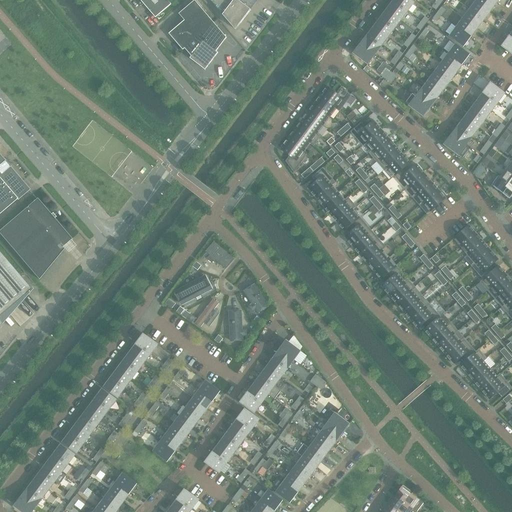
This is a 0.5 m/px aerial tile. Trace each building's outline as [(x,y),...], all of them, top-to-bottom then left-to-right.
[(140,0),(155,18),(162,12),(171,4),(167,0),(140,0)] [(210,0),(230,23),(235,30),(257,2),(254,0),(210,0)] [(414,3),(409,0),(393,0),(393,1),(407,12),(414,3)] [(496,3),(491,0),(476,0),(476,1),(490,12),(496,3)] [(184,21),(169,34),(182,50),(214,23),(213,22),(195,1),(179,14),(184,21)] [(407,12),(393,1),(386,10),(400,20),(407,12)] [(490,12),(476,1),(469,10),(483,21),(490,12)] [(400,20),(386,10),(380,19),(394,29),(400,20)] [(483,21),(469,10),(463,19),(477,29),(483,21)] [(394,29),(380,19),(373,27),(388,38),(394,29)] [(477,29),(463,19),(456,27),(470,38),(477,29)] [(214,23),(182,50),(183,50),(185,49),(189,54),(191,56),(190,58),(205,70),(209,65),(218,53),(216,51),(226,38),(214,23)] [(388,38),(373,27),(367,36),(381,46),(388,38)] [(470,38),(456,27),(449,36),(463,47),(470,38)] [(381,46),(367,36),(361,45),(375,55),(381,46)] [(511,39),(509,37),(502,46),(511,54),(511,39)] [(375,55),(361,45),(357,50),(354,54),(368,64),(371,59),(375,55)] [(469,55),(455,45),(448,54),(463,64),(469,55)] [(463,64),(448,54),(442,62),(456,73),(463,64)] [(384,62),(377,71),(382,74),(381,75),(385,78),(387,75),(389,72),(392,69),(384,62)] [(456,73),(442,62),(436,71),(450,81),(456,73)] [(450,81),(436,71),(429,79),(443,90),(450,81)] [(443,90),(429,79),(423,88),(437,99),(443,90)] [(504,94),(490,83),(484,92),(498,103),(504,94)] [(351,96),(341,87),(338,85),(333,91),(337,93),(336,94),(327,87),(320,96),(339,111),(351,96)] [(437,99),(423,88),(416,97),(430,107),(437,99)] [(498,103),(484,92),(477,101),(491,111),(498,103)] [(430,107),(416,97),(412,94),(412,95),(406,103),(423,116),(426,112),(430,107)] [(339,111),(320,96),(313,105),(330,117),(336,109),(339,111)] [(491,111),(477,101),(471,110),(485,120),(491,111)] [(330,117),(313,105),(307,114),(323,126),(330,117)] [(485,120),(471,110),(464,118),(478,129),(485,120)] [(352,112),(346,117),(350,121),(356,115),(352,112)] [(323,126),(307,114),(300,122),(320,137),(320,136),(317,134),(323,126)] [(354,126),(360,120),(356,116),(350,121),(354,126)] [(478,129),(464,118),(458,127),(472,137),(478,129)] [(363,146),(381,130),(374,121),(365,128),(361,123),(351,132),(363,146)] [(320,137),(300,122),(294,131),(313,146),(320,137)] [(346,133),(351,128),(347,124),(342,128),(346,133)] [(501,132),(505,127),(501,124),(497,129),(501,132)] [(472,137),(458,127),(451,135),(465,146),(472,137)] [(341,137),(346,133),(342,128),(337,133),(341,137)] [(497,138),(501,132),(497,129),(493,135),(497,138)] [(370,154),(388,138),(381,130),(363,146),(366,143),(372,151),(369,153),(370,154)] [(313,146),(294,131),(288,140),(307,154),(304,151),(310,144),(313,146)] [(505,141),(509,135),(505,132),(500,138),(505,141)] [(465,146),(451,135),(445,145),(458,155),(465,146)] [(330,146),(335,142),(332,137),(326,142),(330,146)] [(377,162),(395,146),(388,138),(370,154),(377,162)] [(500,147),(505,141),(500,138),(496,144),(500,147)] [(294,172),(307,154),(288,140),(281,149),(290,156),(290,157),(286,161),(294,172)] [(488,149),(492,144),(488,141),(484,146),(488,149)] [(344,149),(339,143),(334,146),(340,153),(344,149)] [(384,170),(402,154),(395,146),(377,162),(384,170)] [(484,155),(488,149),(484,146),(480,152),(484,155)] [(330,158),(335,153),(331,149),(326,154),(330,158)] [(492,158),(496,152),(492,149),(488,155),(492,158)] [(391,179),(394,176),(404,168),(410,163),(402,154),(384,170),(391,179)] [(343,161),(338,155),(333,159),(339,165),(343,161)] [(472,170),(481,158),(477,155),(473,161),(469,158),(464,164),(472,170)] [(29,190),(14,172),(11,169),(11,168),(3,159),(0,156),(0,213),(16,199),(17,200),(21,196),(29,190)] [(355,162),(350,156),(346,160),(351,165),(355,162)] [(319,167),(325,162),(321,158),(315,163),(319,167)] [(486,167),(490,161),(486,158),(481,164),(486,167)] [(490,171),(495,164),(490,161),(486,167),(490,171)] [(305,179),(319,167),(315,163),(310,168),(301,175),(305,179)] [(408,172),(404,168),(394,176),(399,181),(402,179),(408,186),(405,188),(406,189),(424,173),(416,165),(408,172)] [(364,173),(360,167),(356,171),(360,176),(364,173)] [(315,197),(334,182),(322,168),(312,177),(316,182),(308,189),(315,197)] [(354,174),(349,169),(345,172),(350,178),(354,174)] [(511,173),(506,169),(500,177),(498,176),(511,186),(511,173)] [(369,178),(364,173),(360,176),(365,182),(369,178)] [(413,197),(431,182),(424,173),(406,189),(413,197)] [(511,195),(511,186),(498,176),(491,185),(509,199),(511,195)] [(363,185),(359,180),(355,183),(359,189),(363,185)] [(322,206),(338,192),(331,185),(334,182),(315,197),(322,206)] [(420,206),(438,190),(431,182),(413,197),(420,206)] [(379,190),(374,184),(370,188),(375,194),(379,190)] [(368,190),(363,185),(359,189),(364,194),(368,190)] [(384,196),(379,190),(375,194),(380,199),(384,196)] [(427,214),(445,198),(438,190),(420,206),(427,214)] [(329,214),(348,198),(345,200),(338,192),(322,206),(329,214)] [(378,202),(373,197),(369,200),(374,206),(378,202)] [(336,222),(355,206),(348,198),(329,214),(336,222)] [(71,239),(36,199),(31,204),(27,207),(28,207),(26,208),(0,229),(0,234),(38,279),(50,265),(63,249),(63,248),(62,247),(62,246),(70,239),(70,240),(70,239),(71,240),(71,239)] [(383,208),(378,202),(374,206),(379,212),(383,208)] [(397,211),(393,205),(388,209),(393,214),(397,211)] [(350,226),(360,218),(353,210),(356,207),(355,206),(336,222),(344,231),(350,226)] [(402,216),(397,211),(393,214),(397,220),(402,216)] [(370,230),(360,218),(350,226),(353,230),(345,238),(352,246),(370,230)] [(396,223),(392,218),(387,221),(392,227),(396,223)] [(411,227),(407,222),(403,226),(407,231),(411,227)] [(401,228),(396,223),(392,227),(396,232),(401,228)] [(461,247),(476,234),(469,226),(453,239),(461,247)] [(359,254),(377,238),(370,230),(352,246),(359,254)] [(410,239),(406,234),(402,238),(406,243),(410,239)] [(465,258),(483,242),(476,234),(461,247),(467,255),(464,258),(465,258)] [(366,262),(384,247),(377,238),(359,254),(366,262)] [(415,245),(410,239),(406,243),(411,248),(415,245)] [(213,242),(205,252),(210,256),(207,259),(213,263),(215,261),(225,269),(233,258),(213,242)] [(472,266),(491,251),(483,242),(465,258),(472,266)] [(373,271),(389,257),(382,250),(385,247),(384,247),(366,262),(373,271)] [(493,271),(490,267),(498,259),(491,251),(472,266),(483,279),(493,271)] [(0,314),(30,289),(0,253),(0,326),(1,325),(0,322),(0,314)] [(428,260),(423,255),(419,258),(424,264),(428,260)] [(440,260),(435,255),(431,259),(436,264),(440,260)] [(386,275),(396,266),(389,257),(373,271),(381,280),(386,275)] [(433,266),(428,260),(424,264),(429,270),(433,266)] [(197,271),(201,266),(196,262),(192,267),(197,271)] [(404,281),(398,274),(401,272),(396,266),(386,275),(390,279),(382,287),(389,295),(407,279),(404,281)] [(449,272),(445,266),(441,270),(445,275),(449,272)] [(488,291),(506,275),(499,266),(493,271),(483,279),(480,282),(488,291)] [(443,277),(438,272),(434,276),(439,281),(443,277)] [(454,277),(449,272),(445,275),(450,280),(454,277)] [(495,299),(511,283),(511,281),(506,275),(488,291),(495,299)] [(206,276),(174,293),(182,306),(213,289),(206,276)] [(447,282),(443,277),(439,281),(443,286),(447,282)] [(396,303),(414,287),(407,279),(389,295),(396,303)] [(269,307),(253,283),(242,290),(250,302),(247,304),(252,312),(255,310),(257,314),(269,307)] [(502,307),(511,298),(511,283),(495,299),(502,307)] [(403,311),(422,296),(414,287),(396,303),(403,311)] [(467,292),(462,287),(458,290),(463,296),(467,292)] [(461,298),(456,292),(452,296),(457,302),(461,298)] [(472,298),(468,293),(467,292),(463,296),(468,302),(472,298)] [(410,320),(428,304),(422,296),(403,311),(410,320)] [(212,298),(195,324),(201,328),(204,323),(210,327),(219,313),(214,310),(219,303),(212,298)] [(466,304),(461,298),(457,302),(461,307),(466,304)] [(511,298),(502,307),(511,319),(511,298)] [(169,299),(165,303),(172,308),(175,304),(169,299)] [(426,321),(436,312),(428,304),(410,320),(417,329),(426,321)] [(482,310),(478,304),(473,308),(478,313),(482,310)] [(181,316),(185,311),(185,310),(180,307),(176,312),(181,316)] [(476,315),(471,310),(467,314),(471,319),(476,315)] [(487,315),(482,310),(478,313),(482,318),(487,315)] [(186,319),(190,314),(185,311),(181,316),(186,319)] [(242,311),(229,311),(229,343),(242,343),(242,336),(245,336),(245,330),(242,330),(242,311)] [(450,322),(442,314),(439,316),(436,312),(426,321),(430,325),(424,330),(432,339),(450,322)] [(190,314),(186,319),(194,325),(198,319),(195,318),(190,314)] [(480,320),(476,315),(471,319),(476,324),(480,320)] [(257,325),(261,321),(256,317),(252,321),(257,325)] [(439,347),(457,331),(450,322),(432,339),(439,347)] [(500,330),(495,325),(491,328),(496,334),(500,330)] [(493,336),(489,330),(484,334),(489,340),(493,336)] [(505,336),(500,331),(500,330),(496,334),(501,340),(505,336)] [(446,355),(464,339),(461,341),(455,334),(458,332),(457,331),(439,347),(446,355)] [(157,345),(146,336),(143,334),(137,343),(151,354),(157,345)] [(219,344),(223,339),(218,335),(214,340),(219,344)] [(498,342),(493,336),(489,340),(494,345),(498,342)] [(453,364),(462,356),(472,348),(464,339),(446,355),(453,364)] [(300,351),(286,341),(283,345),(280,350),(294,361),(300,351)] [(151,354),(137,343),(130,352),(144,363),(151,354)] [(486,358),(478,350),(475,352),(472,348),(462,356),(465,361),(460,366),(467,374),(486,358)] [(508,353),(504,348),(500,352),(504,357),(508,353)] [(294,361),(280,350),(273,358),(287,369),(294,361)] [(144,363),(130,352),(124,361),(138,371),(144,363)] [(168,367),(173,361),(169,358),(164,364),(168,367)] [(287,369),(273,358),(267,367),(281,377),(287,369)] [(474,382),(490,369),(483,361),(486,359),(486,358),(467,374),(474,382)] [(138,371),(124,361),(117,369),(131,380),(138,371)] [(164,372),(168,367),(164,364),(160,370),(164,372)] [(281,377),(267,367),(260,376),(274,386),(281,377)] [(181,377),(185,371),(182,368),(177,374),(181,377)] [(131,380),(117,369),(111,378),(125,388),(131,380)] [(481,390),(500,374),(499,374),(496,377),(490,369),(474,382),(481,390)] [(177,382),(181,377),(177,374),(173,379),(177,382)] [(511,388),(500,374),(481,390),(489,399),(497,392),(502,397),(511,388)] [(155,384),(159,379),(160,379),(156,376),(151,381),(155,384)] [(274,386),(260,376),(254,385),(268,395),(274,386)] [(315,376),(313,379),(320,384),(322,380),(315,376)] [(125,388),(111,378),(104,387),(118,397),(125,388)] [(320,384),(313,379),(311,382),(314,385),(317,386),(317,387),(320,384)] [(326,383),(322,380),(320,384),(317,387),(321,389),(326,383)] [(151,390),(155,384),(151,381),(147,387),(151,390)] [(220,392),(213,386),(206,381),(199,390),(213,401),(220,392)] [(268,395),(254,385),(247,393),(261,404),(268,395)] [(168,394),(172,389),(168,386),(164,391),(168,394)] [(116,400),(102,389),(95,399),(109,409),(116,400)] [(213,401),(199,390),(193,399),(207,409),(213,401)] [(164,400),(168,394),(164,391),(160,397),(164,400)] [(142,401),(146,396),(147,396),(143,393),(138,399),(142,401)] [(261,404),(247,393),(240,402),(254,413),(261,404)] [(506,404),(511,399),(511,398),(509,395),(503,400),(506,404)] [(109,409),(95,399),(89,407),(103,418),(109,409)] [(138,407),(142,401),(138,399),(134,404),(138,407)] [(207,409),(193,399),(186,407),(200,418),(207,409)] [(295,411),(299,405),(296,402),(295,402),(292,400),(288,405),(295,411)] [(155,411),(159,406),(156,403),(151,409),(155,411)] [(103,418),(89,407),(82,416),(96,426),(103,418)] [(200,418),(186,407),(180,416),(194,427),(200,418)] [(151,417),(155,411),(151,409),(147,414),(151,417)] [(259,420),(245,409),(238,418),(252,429),(259,420)] [(286,422),(290,417),(283,411),(279,416),(283,419),(282,420),(286,422)] [(297,421),(301,416),(297,413),(291,421),(296,425),(298,422),(297,421)] [(127,422),(131,417),(131,416),(127,414),(123,419),(127,422)] [(349,424),(335,414),(332,418),(331,418),(328,423),(342,433),(346,428),(349,424)] [(96,426),(82,416),(76,425),(90,435),(96,426)] [(194,427),(180,416),(173,425),(187,435),(194,427)] [(252,429),(238,418),(232,427),(246,437),(252,429)] [(123,428),(127,422),(123,419),(119,425),(123,428)] [(142,429),(146,423),(143,420),(138,426),(142,429)] [(342,433),(328,423),(322,431),(336,442),(342,433)] [(90,435),(76,425),(69,433),(83,444),(90,435)] [(187,435),(173,425),(167,433),(181,444),(187,435)] [(138,434),(142,429),(138,426),(134,431),(138,434)] [(246,437),(232,427),(225,436),(239,446),(246,437)] [(114,439),(118,434),(114,431),(110,436),(114,439)] [(336,442),(322,431),(315,440),(329,450),(336,442)] [(83,444),(69,433),(63,442),(77,453),(83,444)] [(181,444),(167,433),(160,442),(174,453),(181,444)] [(271,443),(275,437),(271,434),(267,440),(271,443)] [(110,445),(114,439),(110,436),(106,442),(110,445)] [(239,446),(225,436),(219,444),(233,455),(239,446)] [(329,450),(315,440),(309,448),(323,459),(329,450)] [(174,453),(160,442),(153,451),(167,462),(174,453)] [(233,455),(219,444),(212,453),(226,463),(233,455)] [(75,455),(61,445),(54,454),(68,464),(75,455)] [(101,457),(105,451),(101,448),(97,454),(101,457)] [(323,459),(309,448),(302,457),(316,468),(323,459)] [(258,460),(262,455),(258,452),(254,457),(258,460)] [(226,463),(212,453),(205,462),(219,473),(226,463)] [(68,464),(54,454),(47,462),(62,473),(68,464)] [(97,462),(101,457),(97,454),(93,459),(97,462)] [(316,468),(302,457),(296,466),(310,476),(316,468)] [(62,473),(47,462),(41,471),(55,482),(62,473)] [(310,476),(296,466),(289,474),(303,485),(310,476)] [(96,476),(100,471),(96,468),(92,474),(96,476)] [(86,477),(90,472),(86,469),(82,475),(86,477)] [(55,482),(41,471),(35,479),(49,490),(55,482)] [(137,484),(123,474),(116,483),(130,493),(137,484)] [(303,485),(289,474),(283,483),(297,493),(303,485)] [(81,483),(86,477),(82,475),(78,480),(81,483)] [(49,490),(35,479),(28,488),(42,499),(49,490)] [(247,488),(251,482),(247,480),(243,485),(247,488)] [(130,493),(116,483),(109,491),(123,502),(130,493)] [(297,493),(283,483),(276,492),(290,502),(297,493)] [(83,494),(87,488),(83,485),(79,491),(83,494)] [(416,511),(423,503),(410,492),(410,491),(403,485),(398,492),(399,493),(396,497),(412,509),(415,511),(416,511)] [(73,494),(77,489),(73,486),(69,492),(73,494)] [(42,499),(28,488),(22,497),(36,507),(42,499)] [(199,500),(185,490),(178,499),(192,509),(199,500)] [(282,501),(269,490),(262,499),(276,510),(282,501)] [(123,502),(109,491),(103,500),(117,510),(123,502)] [(68,500),(73,494),(69,492),(65,497),(68,500)] [(36,507),(22,497),(18,502),(15,506),(23,511),(31,511),(32,511),(36,507)] [(410,511),(412,509),(396,497),(390,506),(397,511),(410,511)] [(189,511),(192,509),(178,499),(171,507),(177,511),(189,511)] [(273,511),(276,510),(262,499),(256,508),(260,511),(273,511)] [(115,511),(117,510),(103,500),(96,509),(100,511),(115,511)] [(70,511),(74,505),(70,502),(66,508),(70,511)] [(60,511),(64,506),(60,503),(56,509),(60,511)]
